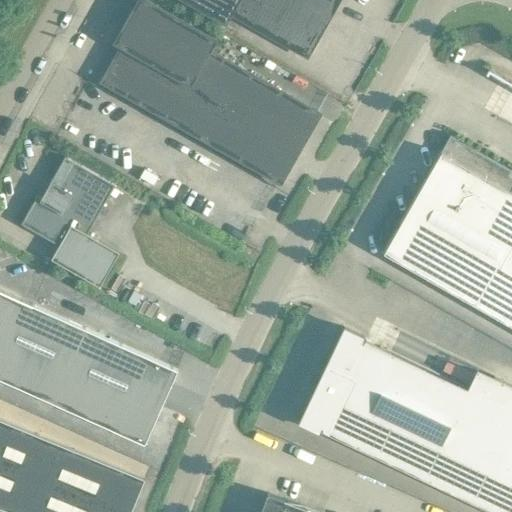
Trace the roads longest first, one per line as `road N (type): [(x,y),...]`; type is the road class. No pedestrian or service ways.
road 1 (unclassified): [(174,511),(194,437),(437,0)]
road 2 (unclassified): [(0,113),(63,0)]
